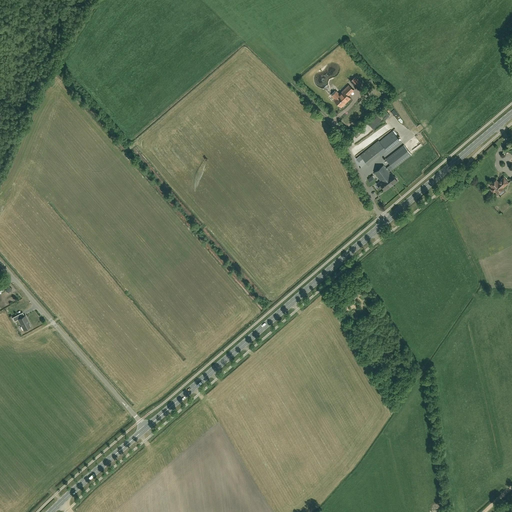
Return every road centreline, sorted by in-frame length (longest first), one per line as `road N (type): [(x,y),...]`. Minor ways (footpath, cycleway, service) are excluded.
road 1 (primary): [(145,429),(511,114)]
road 2 (unclassified): [(145,429),(0,262)]
road 3 (primary): [(50,511),(145,429)]
